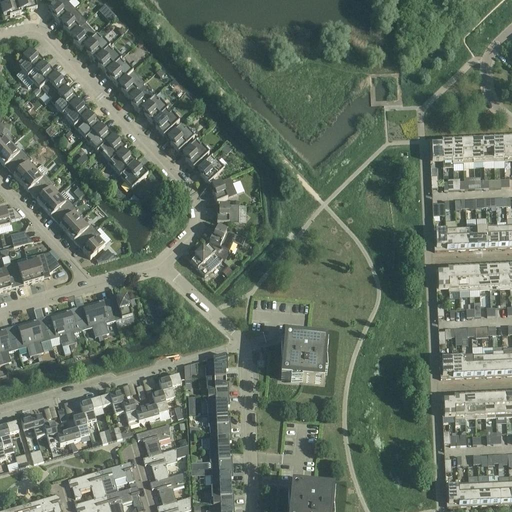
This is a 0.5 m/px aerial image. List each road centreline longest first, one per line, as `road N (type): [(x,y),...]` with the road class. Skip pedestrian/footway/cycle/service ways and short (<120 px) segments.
road 1 (residential): [(160,264),(194,230),(189,193),(43,36),(0,39)]
road 2 (residential): [(0,415),(243,345)]
road 3 (residential): [(253,511),(243,345)]
road 4 (residential): [(87,287),(0,185)]
